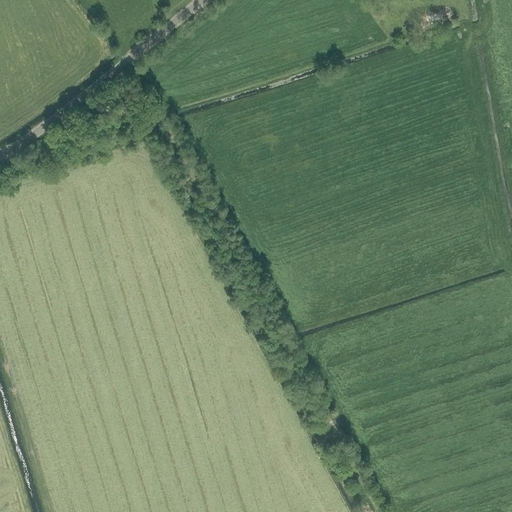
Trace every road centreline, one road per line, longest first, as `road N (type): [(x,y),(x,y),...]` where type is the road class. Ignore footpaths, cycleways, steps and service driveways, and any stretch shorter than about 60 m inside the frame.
road 1 (tertiary): [(0,154),(203,0)]
road 2 (track): [(200,178),(168,116),(18,161),(0,156)]
